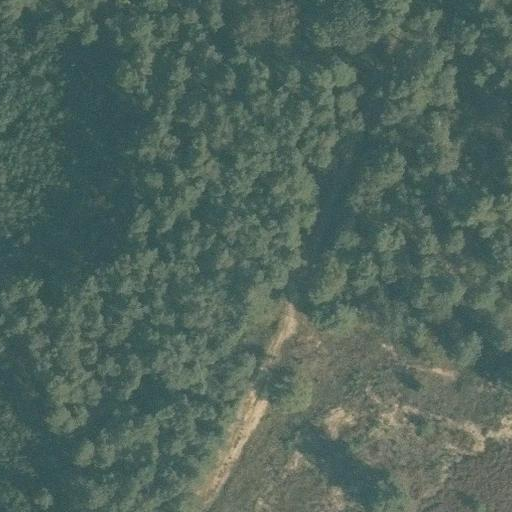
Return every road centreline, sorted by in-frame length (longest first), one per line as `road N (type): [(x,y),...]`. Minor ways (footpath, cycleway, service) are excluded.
road 1 (track): [(396,0),(277,353),(204,511)]
road 2 (track): [(377,46),(255,0)]
